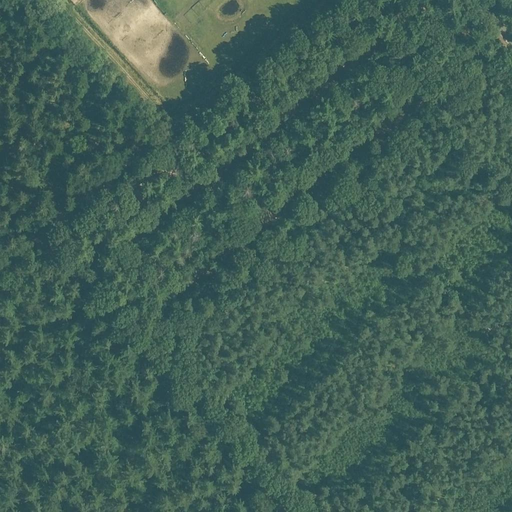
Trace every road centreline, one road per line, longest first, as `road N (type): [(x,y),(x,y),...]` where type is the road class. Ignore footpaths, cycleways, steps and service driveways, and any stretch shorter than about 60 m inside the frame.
road 1 (track): [(145,358),(354,197),(357,175),(507,36)]
road 2 (track): [(0,271),(326,0)]
road 3 (track): [(37,239),(282,499)]
road 4 (track): [(511,450),(455,482),(391,493),(315,492),(265,511)]
road 5 (track): [(354,197),(511,360)]
